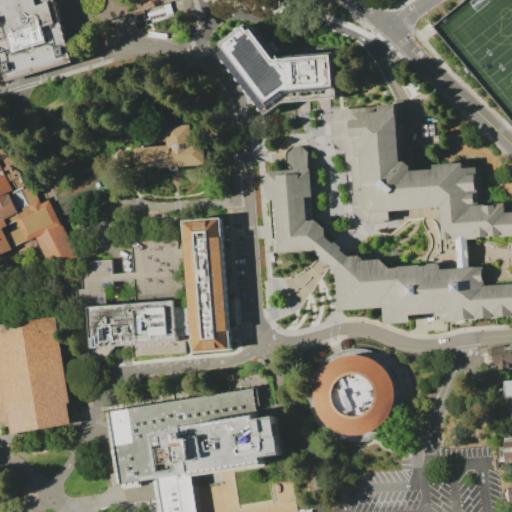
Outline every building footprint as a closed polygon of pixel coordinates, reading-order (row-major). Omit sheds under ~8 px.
[(56,0),(66,32),(75,60),(6,81),(0,60),(0,0),(56,0)] [(511,0),(511,117),(435,28),(434,27),(465,0),(511,0)] [(336,97),(330,98),(322,99),(301,101),(293,101),(283,102),(266,114),(221,53),(227,49),(223,43),(246,25),(250,30),(253,28),(276,59),(332,54),(336,97)] [(511,236),(511,212),(506,213),(505,203),(480,205),(476,167),(464,168),(463,163),(434,165),(434,170),(415,172),(403,162),(398,104),(380,105),(380,111),(363,112),(363,108),(340,109),(331,119),(332,143),(340,150),(344,150),(345,161),(351,166),(355,212),(368,224),(386,223),(399,212),(436,208),(442,214),(444,240),(456,240),(463,239),(468,239),(511,236)] [(140,167),(174,167),(212,167),(212,142),(196,142),(196,122),(171,122),(171,143),(140,143),(140,167)] [(0,146),(9,164),(24,173),(31,184),(20,189),(29,205),(50,195),(79,252),(50,267),(36,240),(0,255),(0,146)] [(511,316),(511,282),(486,284),(485,266),(469,267),(458,268),(444,269),(439,264),(390,267),(381,259),(363,260),(359,256),(349,256),(327,236),(325,229),(316,220),(308,220),(306,197),(313,197),(311,168),(308,168),(307,152),(302,147),(292,147),(287,154),(288,162),(294,167),(294,170),(268,173),(275,254),(313,251),(338,274),(341,310),(385,307),(386,322),(424,320),(424,312),(456,310),(456,321),(511,316)] [(54,193),(65,216),(113,191),(102,168),(54,193)] [(223,219),(185,221),(186,231),(195,340),(196,353),(234,350),(223,219)] [(195,340),(186,340),(187,354),(136,357),(134,345),(125,346),(116,347),(105,360),(91,361),(89,352),(84,353),(79,289),(83,289),(82,263),(112,260),(112,274),(133,273),(130,226),(181,222),(182,231),(186,231),(195,340)] [(456,240),(458,268),(469,267),(468,239),(456,240)] [(72,424),(68,402),(70,402),(58,317),(0,325),(0,423),(11,422),(13,433),(72,424)] [(511,348),(495,350),(496,369),(511,368),(511,348)] [(361,433),(370,431),(373,430),(378,427),(385,421),(391,413),(395,400),(396,391),(393,381),(389,373),(382,365),(374,360),(366,357),(358,356),(348,357),(340,359),(334,364),(328,369),(322,379),(319,388),(318,397),(320,408),(324,416),(330,423),(341,430),(349,432),(361,433)] [(511,379),(503,380),(504,398),(511,398),(511,407),(511,379)] [(108,413),(119,487),(156,481),(158,492),(159,498),(161,511),(200,511),(199,501),(197,494),(197,489),(195,480),(195,477),(268,465),(267,459),(285,456),(279,416),(259,419),(259,414),(257,405),(255,390),(208,398),(181,402),(108,413)] [(511,438),(503,439),(504,447),(496,447),(497,469),(503,469),(502,462),(511,461),(511,438)]
